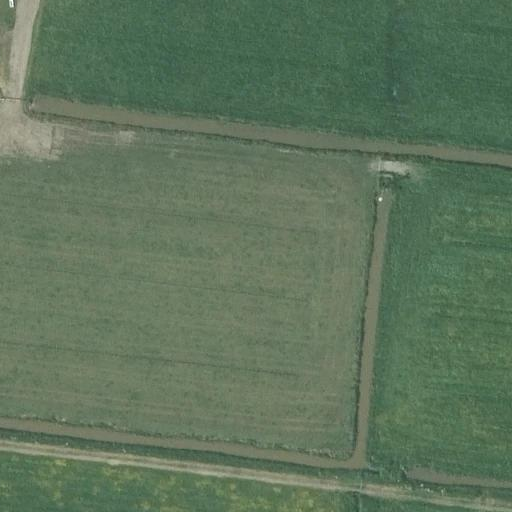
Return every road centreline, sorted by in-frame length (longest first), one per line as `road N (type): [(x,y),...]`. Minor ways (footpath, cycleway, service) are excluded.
road 1 (track): [(0,445),(511,505)]
road 2 (track): [(9,119),(30,0)]
